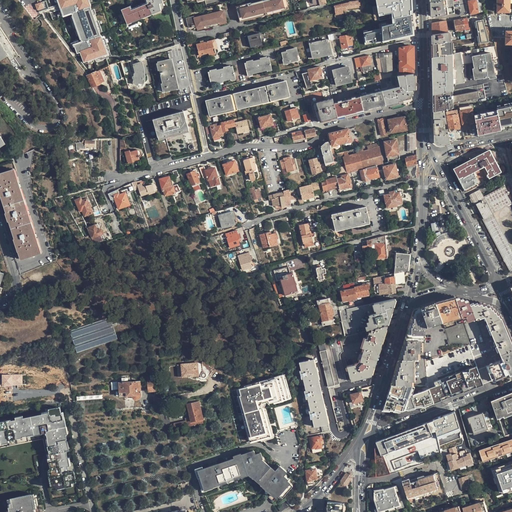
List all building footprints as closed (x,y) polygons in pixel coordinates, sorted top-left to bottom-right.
[(44,0),(35,4),(39,12),(50,7),(46,0),(44,0)] [(101,35),(89,0),(59,0),(64,14),(72,12),(73,13),(73,14),(82,39),(83,40),(82,42),(75,44),(78,53),(79,55),(82,54),(84,61),(108,53),(102,35),(101,35)] [(121,10),(126,22),(141,16),(156,10),(160,9),(159,6),(159,4),(160,4),(159,0),(146,0),(147,4),(131,10),(129,7),(121,10)] [(273,13),(278,12),(277,11),(278,9),(288,6),(286,0),(262,0),(253,2),(237,5),(241,19),(253,15),(255,17),(255,18),(260,17),(259,14),(273,10),(273,13)] [(359,7),(359,0),(350,2),(350,3),(334,6),(336,14),(346,12),(346,8),(359,7)] [(410,0),(397,0),(398,9),(385,11),(378,12),(380,21),(393,18),(400,16),(405,15),(411,13),(410,0)] [(431,7),(432,16),(454,13),(452,0),(437,0),(431,1),(431,2),(431,7)] [(480,0),(471,0),(468,1),(470,13),(482,11),(480,0)] [(509,8),(510,7),(511,3),(509,3),(508,0),(499,0),(499,5),(497,5),(497,11),(508,11),(509,8)] [(378,12),(385,11),(383,1),(377,1),(378,12)] [(160,9),(156,10),(141,16),(126,22),(127,25),(161,11),(160,9)] [(197,26),(198,28),(199,27),(205,26),(220,22),(227,20),(225,11),(225,10),(196,18),(195,18),(195,16),(187,18),(189,27),(191,26),(192,28),(197,26)] [(400,16),(393,18),(393,22),(383,25),(383,30),(367,34),(369,44),(408,34),(412,29),(411,13),(405,15),(400,16)] [(456,29),(469,28),(467,18),(454,19),(456,29)] [(432,27),(432,34),(448,31),(446,20),(432,22),(432,27)] [(11,60),(18,55),(6,36),(0,27),(0,58),(6,55),(11,60)] [(341,31),(334,33),(334,34),(335,39),(340,39),(342,49),(348,47),(349,50),(354,49),(351,34),(350,30),(343,31),(344,35),(341,35),(341,31)] [(449,38),(448,31),(432,34),(432,37),(432,40),(449,38)] [(249,35),(251,47),(263,45),(260,32),(249,35)] [(488,34),(473,36),(461,38),(461,40),(458,40),(458,41),(451,43),(453,53),(460,52),(490,47),(489,44),(488,34)] [(215,52),(216,52),(216,48),(217,48),(215,39),(197,44),(199,55),(209,52),(210,55),(216,54),(215,52)] [(330,53),(328,41),(328,40),(310,44),(313,56),(314,56),(330,53)] [(451,43),(451,40),(450,40),(433,43),(433,57),(453,53),(451,43)] [(400,67),(400,75),(414,72),(414,46),(410,45),(400,48),(400,67)] [(299,60),(296,49),(282,52),(285,64),(299,60)] [(392,52),(375,53),(376,55),(380,79),(397,75),(397,70),(393,70),(392,52)] [(463,69),(460,52),(453,53),(433,57),(434,88),(434,93),(452,90),(453,89),(453,84),(463,82),(461,70),(463,69)] [(494,76),(490,52),(474,55),(475,68),(474,68),(476,79),(494,76)] [(369,55),(355,58),(356,62),(361,61),(361,66),(362,66),(371,64),(369,56),(369,55)] [(248,74),(272,68),(269,57),(245,63),(248,74)] [(177,89),(175,82),(171,62),(170,59),(158,62),(165,92),(177,89)] [(141,62),(134,65),(135,72),(135,74),(133,84),(137,84),(137,83),(142,84),(142,68),(141,62)] [(209,72),(211,83),(236,78),(233,66),(209,72)] [(303,71),(304,75),(304,76),(310,75),(311,80),(323,77),(321,66),(303,71)] [(336,85),(353,81),(349,66),(333,70),(336,85)] [(105,81),(100,70),(88,75),(95,85),(102,82),(105,81)] [(400,86),(383,90),(386,104),(411,98),(410,94),(414,93),(414,72),(400,75),(398,75),(400,86)] [(92,87),(95,85),(88,75),(87,75),(88,78),(92,87)] [(212,113),(288,94),(285,82),(209,101),(212,113)] [(481,97),(482,101),(486,101),(483,84),(476,85),(477,90),(480,90),(481,97)] [(383,90),(361,96),(364,110),(373,107),(386,104),(383,90)] [(452,95),(452,90),(434,93),(434,111),(444,109),(452,108),(452,102),(481,97),(480,90),(477,90),(452,95)] [(361,96),(334,103),(338,116),(345,114),(346,116),(357,113),(357,111),(364,110),(361,96)] [(498,100),(499,108),(510,106),(508,96),(495,99),(495,101),(498,100)] [(322,120),(338,116),(334,103),(333,100),(333,98),(317,103),(322,120)] [(472,109),(473,108),(473,104),(458,106),(459,109),(460,113),(461,113),(462,124),(474,121),(472,109)] [(300,117),(297,108),(286,111),(288,121),(294,119),(293,118),(300,117)] [(444,122),(446,122),(444,109),(434,111),(434,128),(435,140),(440,144),(450,142),(448,130),(444,129),(444,122)] [(449,129),(454,128),(460,127),(458,113),(460,113),(459,109),(446,111),(449,129)] [(188,128),(189,128),(184,111),(153,119),(158,137),(188,128)] [(497,111),(475,116),(478,133),(501,128),(497,111)] [(305,122),(311,120),(309,113),(303,115),(304,118),(305,122)] [(273,124),(272,114),(260,118),(262,127),(273,124)] [(386,121),(385,117),(378,119),(381,135),(387,134),(384,121),(386,121)] [(390,132),(407,129),(405,117),(389,120),(390,132)] [(228,127),(236,125),(234,118),(211,125),(213,136),(224,134),(222,125),(223,125),(224,131),(229,130),(228,127)] [(238,122),(237,118),(234,118),(236,125),(237,127),(238,131),(243,130),(244,131),(250,130),(247,119),(238,122)] [(306,137),(316,135),(315,127),(305,130),(306,137)] [(346,142),(352,141),(349,129),(331,133),(333,145),(339,144),(339,143),(346,141),(346,142)] [(294,140),(306,137),(305,130),(303,130),(297,131),(297,134),(293,135),(294,140)] [(396,140),(385,142),(388,156),(399,154),(396,140)] [(325,163),(334,161),(333,154),(330,142),(321,144),(325,163)] [(364,151),(349,155),(345,156),(344,157),(346,166),(348,172),(352,172),(361,169),(377,165),(383,163),(379,147),(368,150),(364,151)] [(141,153),(141,152),(140,151),(139,150),(137,150),(130,152),(130,150),(125,151),(128,162),(134,161),(133,157),(139,155),(140,154),(141,153)] [(502,172),(490,150),(455,168),(467,191),(477,185),(471,174),(483,167),(486,173),(483,176),(485,180),(502,172)] [(409,179),(417,177),(417,173),(417,166),(417,161),(417,156),(417,154),(405,157),(407,166),(406,166),(409,179)] [(286,168),(287,171),(287,172),(297,169),(294,158),(292,159),(291,156),(284,158),(284,160),(280,161),(283,169),(286,168)] [(308,159),(313,174),(327,170),(325,162),(320,164),(318,156),(308,159)] [(256,168),(254,158),(244,160),(247,170),(245,171),(246,174),(249,174),(250,178),(251,180),(252,180),(253,180),(254,180),(256,178),(254,173),(253,173),(252,169),(256,168)] [(227,175),(239,170),(235,160),(224,164),(227,175)] [(378,170),(385,169),(384,166),(385,165),(385,164),(388,163),(388,162),(383,163),(377,165),(378,170)] [(388,165),(388,163),(385,164),(385,165),(384,166),(385,169),(386,175),(387,179),(398,176),(395,164),(388,165)] [(361,169),(362,176),(364,181),(370,180),(369,178),(379,176),(378,170),(377,165),(361,169)] [(204,166),(200,168),(201,170),(204,178),(208,177),(208,180),(214,179),(215,185),(220,183),(215,167),(205,170),(204,166)] [(346,166),(336,169),(338,175),(348,172),(346,166)] [(354,178),(362,176),(361,169),(352,172),(354,178)] [(202,183),(196,170),(187,174),(192,187),(202,183)] [(20,250),(22,257),(39,252),(13,171),(0,174),(0,190),(2,195),(8,212),(7,212),(10,221),(11,221),(16,238),(15,238),(20,251),(20,250)] [(351,185),(348,172),(338,175),(334,177),(329,178),(326,179),(326,181),(322,182),(324,192),(329,191),(328,188),(339,185),(340,189),(351,185)] [(165,196),(175,193),(173,186),(172,186),(169,176),(159,179),(163,191),(164,191),(165,196)] [(313,191),(320,189),(318,181),(312,183),(312,184),(300,187),(303,199),(315,196),(313,191)] [(132,183),(118,188),(120,193),(134,188),(132,183)] [(142,184),(138,185),(141,195),(149,193),(149,194),(155,193),(152,184),(143,187),(142,184)] [(511,268),(511,248),(493,213),(511,203),(507,194),(509,193),(505,185),(484,197),(480,189),(470,194),(510,270),(511,268)] [(253,188),(249,189),(249,191),(252,200),(254,200),(258,198),(255,190),(254,190),(253,188)] [(114,198),(119,209),(130,205),(125,192),(120,194),(119,190),(116,191),(112,192),(114,198)] [(288,190),(269,195),(269,200),(272,199),(273,205),(282,204),(282,206),(286,206),(285,196),(288,196),(288,190)] [(400,195),(400,192),(396,193),(395,191),(390,192),(390,194),(385,195),(386,203),(387,203),(388,207),(402,204),(401,196),(401,195),(400,195)] [(85,216),(91,213),(86,202),(85,199),(82,200),(81,197),(75,200),(80,211),(82,210),(85,216)] [(366,206),(332,214),(335,228),(369,221),(366,206)] [(234,219),(233,213),(220,217),(222,226),(234,223),(233,219),(234,219)] [(305,246),(313,245),(309,224),(300,225),(300,227),(305,246)] [(103,232),(102,229),(99,228),(97,229),(95,225),(88,228),(93,239),(100,235),(102,235),(103,232)] [(239,242),(240,241),(237,231),(227,233),(230,247),(239,245),(239,242)] [(276,233),(271,234),(271,232),(260,235),(264,247),(278,243),(277,239),(278,238),(276,233)] [(363,250),(354,250),(355,262),(357,262),(356,260),(364,259),(363,251),(372,250),(372,243),(376,243),(377,258),(387,257),(386,235),(367,240),(368,245),(363,245),(363,250)] [(251,263),(253,263),(249,253),(239,255),(242,270),(252,267),(251,263)] [(397,253),(394,273),(395,273),(405,271),(409,270),(411,255),(397,253)] [(322,266),(312,269),(313,273),(317,273),(319,279),(324,278),(323,274),(326,273),(325,268),(322,268),(322,266)] [(297,291),(293,273),(290,273),(289,267),(282,269),(275,271),(277,279),(281,278),(285,294),(297,291)] [(406,282),(405,271),(395,273),(396,276),(390,277),(389,274),(385,275),(385,283),(388,283),(389,292),(396,292),(396,283),(406,282)] [(381,293),(389,292),(388,283),(385,283),(385,275),(373,278),(374,284),(379,283),(381,293)] [(369,283),(355,287),(355,288),(357,297),(369,294),(368,289),(370,288),(369,283)] [(344,301),(357,298),(357,297),(355,288),(341,291),(344,301)] [(456,297),(436,303),(442,320),(446,319),(447,320),(453,317),(453,318),(462,315),(456,297)] [(469,301),(456,297),(462,315),(464,321),(466,320),(475,317),(470,304),(469,301)] [(322,322),(322,326),(333,323),(328,298),(317,300),(318,304),(322,322)] [(368,325),(369,330),(372,329),(376,328),(387,325),(387,324),(395,298),(374,303),(376,312),(371,314),(371,316),(370,317),(371,321),(369,321),(370,325),(368,325)] [(424,326),(442,320),(436,303),(414,310),(415,313),(413,314),(413,318),(412,318),(412,322),(411,322),(411,327),(409,327),(410,331),(408,331),(408,335),(406,335),(407,340),(405,340),(405,345),(404,345),(404,349),(402,349),(403,354),(401,354),(402,357),(400,358),(400,362),(399,362),(399,366),(398,366),(398,370),(396,370),(396,374),(395,374),(395,379),(393,379),(394,384),(412,385),(413,358),(419,358),(419,341),(422,341),(422,332),(424,331),(424,326)] [(499,360),(486,366),(492,380),(509,373),(509,375),(511,373),(511,344),(501,317),(500,318),(498,314),(497,314),(496,311),(494,312),(493,308),(491,309),(490,306),(487,307),(486,305),(483,306),(482,304),(478,305),(478,303),(474,304),(473,303),(470,304),(475,317),(479,316),(480,318),(485,316),(504,361),(500,362),(499,360)] [(77,351),(118,339),(112,317),(71,329),(77,351)] [(471,341),(465,322),(445,328),(451,347),(471,341)] [(375,330),(372,329),(371,332),(370,332),(368,339),(366,338),(362,350),(364,351),(360,363),(348,367),(352,380),(371,375),(374,365),(374,366),(375,365),(387,325),(376,328),(375,330)] [(360,340),(359,333),(346,337),(340,339),(342,345),(360,340)] [(340,384),(330,342),(325,343),(319,345),(328,386),(340,384)] [(330,430),(311,352),(305,354),(306,361),(300,362),(302,373),(301,373),(301,376),(303,376),(307,393),(305,394),(306,397),(308,396),(311,413),(310,413),(311,417),(312,416),(314,426),(322,425),(323,432),(330,430)] [(204,371),(202,362),(177,365),(179,378),(201,375),(201,376),(203,377),(206,377),(207,375),(207,373),(205,371),(204,371)] [(435,386),(429,388),(430,392),(437,390),(441,400),(483,384),(483,383),(478,369),(476,365),(466,369),(466,370),(463,370),(434,382),(435,386)] [(486,366),(478,369),(483,383),(492,380),(486,366)] [(291,396),(284,372),(269,376),(270,377),(266,378),(266,380),(263,381),(263,382),(247,387),(246,385),(235,389),(237,395),(236,395),(250,441),(260,437),(270,434),(263,409),(260,401),(268,399),(268,402),(273,400),(273,402),(291,396)] [(23,384),(23,374),(0,374),(0,383),(1,383),(3,386),(13,386),(12,384),(23,384)] [(151,379),(147,379),(148,391),(157,390),(156,375),(150,375),(151,379)] [(246,384),(246,385),(247,387),(263,382),(263,381),(266,380),(266,378),(246,384)] [(141,393),(141,391),(140,381),(119,383),(120,395),(132,394),(133,396),(134,397),(135,398),(137,398),(138,398),(140,397),(140,396),(141,393)] [(398,385),(391,385),(390,388),(391,389),(389,396),(387,396),(387,397),(388,398),(387,401),(385,401),(383,407),(387,409),(387,410),(394,411),(395,409),(401,411),(417,407),(425,406),(425,404),(433,401),(431,394),(430,392),(429,388),(413,394),(413,396),(411,397),(411,398),(410,398),(408,397),(412,385),(404,385),(398,385)] [(363,400),(362,392),(352,394),(354,403),(363,400)] [(511,393),(492,401),(498,417),(505,414),(506,416),(511,414),(511,393)] [(198,402),(186,404),(189,416),(190,421),(202,419),(198,402)] [(12,420),(0,422),(0,424),(0,425),(0,439),(1,440),(2,442),(10,441),(9,438),(20,436),(24,436),(28,435),(46,431),(47,433),(47,435),(49,435),(50,439),(49,439),(51,447),(51,449),(53,449),(53,453),(48,454),(50,461),(51,468),(52,475),(50,475),(53,487),(57,486),(57,485),(72,482),(71,480),(77,479),(75,470),(69,471),(68,465),(69,465),(69,463),(68,457),(66,450),(70,449),(68,441),(66,442),(66,438),(66,434),(64,426),(63,422),(61,412),(59,413),(58,408),(49,409),(49,410),(50,413),(43,415),(24,419),(24,418),(16,419),(16,420),(15,421),(12,421),(12,420)] [(274,436),(265,409),(263,409),(270,434),(260,437),(261,440),(274,436)] [(470,418),(471,422),(475,433),(489,429),(488,428),(493,426),(488,412),(470,418)] [(456,413),(378,437),(388,471),(443,454),(437,437),(460,430),(465,448),(471,446),(463,421),(459,423),(456,413)] [(190,421),(189,416),(184,417),(185,420),(186,426),(203,422),(202,419),(190,421)] [(185,420),(172,423),(174,429),(186,426),(185,420)] [(323,440),(322,435),(310,438),(312,448),(316,447),(316,449),(322,448),(321,441),(323,440)] [(511,438),(507,440),(508,442),(486,450),(485,448),(479,450),(482,458),(486,457),(486,458),(493,456),(493,458),(499,456),(498,454),(502,453),(502,455),(508,453),(508,451),(511,449),(511,438)] [(485,447),(485,448),(486,450),(508,442),(507,440),(485,447)] [(456,446),(450,448),(451,452),(452,454),(457,453),(458,452),(456,446)] [(459,457),(457,453),(452,454),(451,452),(447,454),(449,460),(452,469),(459,467),(473,462),(470,452),(467,453),(466,449),(459,451),(461,457),(460,458),(456,460),(456,458),(459,457)] [(242,456),(198,469),(203,486),(212,484),(211,483),(215,482),(215,480),(218,479),(219,481),(226,479),(226,478),(240,474),(249,471),(252,474),(253,474),(264,484),(264,483),(267,486),(267,487),(275,494),(276,493),(278,495),(279,494),(282,497),(292,486),(286,480),(285,481),(281,477),(284,474),(278,468),(275,472),(262,459),(260,459),(258,453),(253,455),(251,451),(241,454),(242,456)] [(492,468),(491,464),(486,466),(488,474),(493,472),(497,485),(507,482),(503,469),(498,470),(497,466),(492,468)] [(312,479),(317,478),(315,469),(306,471),(308,481),(312,480),(312,479)] [(410,480),(403,482),(412,510),(448,498),(440,471),(418,479),(418,480),(411,482),(410,480)] [(347,484),(352,478),(352,477),(347,473),(341,480),(341,483),(342,484),(344,485),(345,485),(346,485),(347,484)] [(468,486),(466,479),(465,475),(459,477),(463,488),(468,486)] [(382,498),(382,497),(382,491),(382,489),(381,489),(381,486),(373,486),(373,490),(370,490),(370,491),(369,491),(369,495),(371,495),(371,499),(382,498)] [(33,497),(32,492),(13,496),(11,497),(12,501),(10,502),(11,505),(9,506),(10,509),(9,510),(9,511),(33,511),(34,511),(33,507),(35,507),(34,504),(36,504),(35,497),(33,497)] [(464,510),(464,511),(487,511),(484,501),(474,504),(470,505),(463,508),(464,510)] [(341,511),(342,503),(328,502),(326,511),(341,511)]
